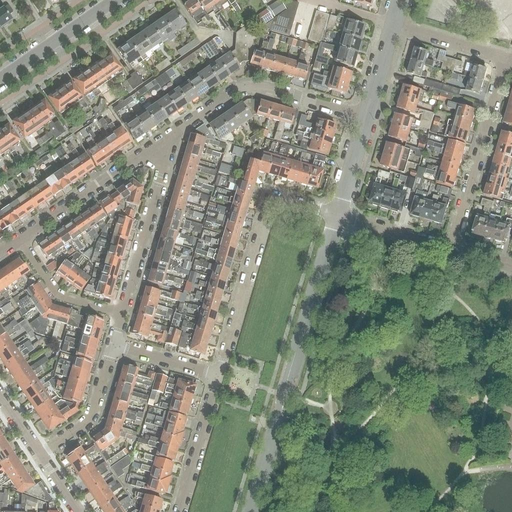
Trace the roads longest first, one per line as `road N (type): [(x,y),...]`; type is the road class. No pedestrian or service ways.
road 1 (residential): [(217,375),(269,202),(336,216)]
road 2 (residential): [(174,132),(250,87),(366,117)]
road 3 (residential): [(451,248),(507,59)]
road 4 (residential): [(121,314),(174,132)]
road 5 (residential): [(19,238),(174,132)]
road 6 (unclassified): [(289,371),(336,216)]
road 7 (residential): [(177,511),(217,375)]
road 8 (residential): [(39,454),(87,421),(112,344)]
road 9 (secondary): [(0,79),(114,0)]
road 10 (residential): [(121,314),(59,293),(19,238)]
